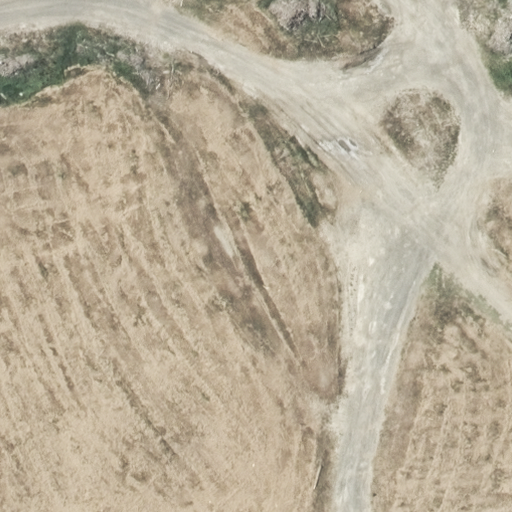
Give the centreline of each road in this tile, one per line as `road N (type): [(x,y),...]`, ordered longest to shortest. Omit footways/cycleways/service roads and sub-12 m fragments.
road 1 (track): [(508,147),(399,239),(381,295),(347,511)]
road 2 (track): [(508,147),(471,68),(391,0)]
